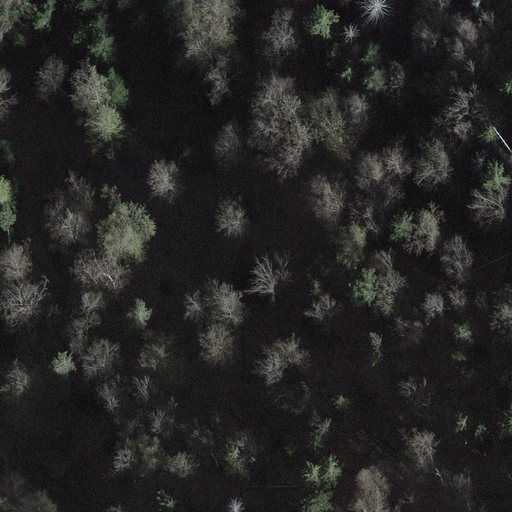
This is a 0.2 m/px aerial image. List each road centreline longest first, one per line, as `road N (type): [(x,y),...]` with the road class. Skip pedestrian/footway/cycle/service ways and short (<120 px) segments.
road 1 (motorway): [(0,414),(200,0)]
road 2 (motorway): [(67,0),(0,144)]
